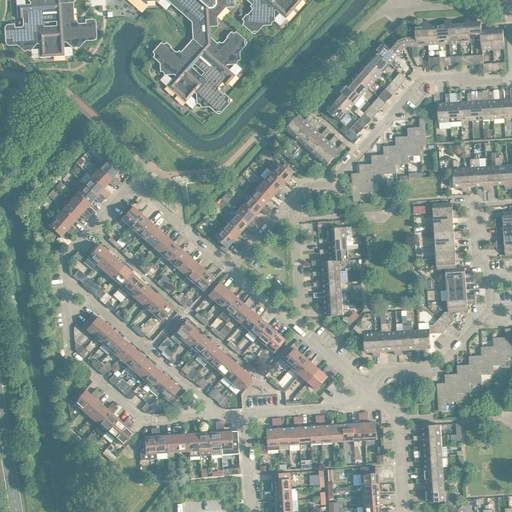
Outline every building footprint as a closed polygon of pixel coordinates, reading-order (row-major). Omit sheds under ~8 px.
[(24,25),(22,26),(16,27),(15,23),(8,23),(8,24),(7,24),(5,26),(6,27),(5,27),(5,31),(6,42),(6,43),(9,45),(10,45),(18,45),(26,51),(27,50),(29,50),(31,51),(37,43),(39,43),(40,57),(65,55),(65,42),(67,42),(74,48),(76,47),(78,47),(79,48),(86,40),(94,40),(94,38),(96,36),(97,36),(97,22),(94,22),(93,21),(92,18),(86,19),(86,22),(79,23),(78,21),(78,19),(75,19),(74,2),(75,0),(145,0),(147,1),(156,1),(156,0),(167,0),(172,3),(192,21),(193,38),(182,51),(180,50),(178,51),(176,51),(171,47),(172,46),(167,41),(166,42),(166,41),(163,41),(162,42),(153,51),(153,52),(153,53),(153,55),(154,56),(153,57),(160,63),(161,71),(163,71),(164,73),(164,75),(175,74),(176,75),(167,86),(186,102),(195,92),(197,93),(197,103),(199,103),(201,105),(201,107),(210,106),(217,112),(218,113),(221,113),(221,112),(222,112),(230,102),(231,101),(231,98),(230,98),(230,97),(225,93),(224,93),(219,89),(219,87),(224,81),(228,85),(236,75),(227,67),(226,66),(228,64),(238,64),(238,62),(239,60),(241,60),(240,51),(247,44),(246,44),(247,43),(247,41),(246,40),(246,39),(237,31),(236,31),(235,30),(233,30),(232,31),(231,31),(227,36),(228,37),(223,42),(221,42),(220,41),(218,42),(211,37),(211,26),(218,26),(218,17),(226,7),(235,6),(234,0),(247,0),(252,4),(250,6),(252,7),(252,9),(248,14),(247,13),(242,19),(243,19),(242,20),(242,23),(243,23),(243,24),(252,32),(253,32),(254,33),(256,33),(257,32),(264,25),(272,25),(272,23),(274,21),(275,21),(275,11),(277,9),(278,10),(277,10),(286,18),(302,0),(29,0),(31,1),(31,4),(17,4),(18,17),(23,17),(24,25)] [(461,42),(472,42),(470,18),(467,18),(467,23),(460,23),(461,42)] [(472,42),(482,41),(483,41),(482,31),(482,22),(474,23),(474,18),(470,18),(472,42)] [(450,43),(461,42),(460,23),(452,24),(452,19),(449,20),(450,43)] [(439,44),(450,43),(449,20),(445,20),(445,24),(438,25),(439,44)] [(410,46),(429,44),(427,21),(424,21),(424,26),(416,26),(417,33),(405,34),(404,34),(410,46)] [(429,44),(439,44),(438,25),(431,25),(431,21),(427,21),(429,44)] [(483,41),(482,41),(483,50),(494,49),(492,25),(489,26),(489,30),(482,31),(483,41)] [(496,25),(492,25),(494,49),(505,48),(504,29),(496,30),(496,25)] [(375,45),(373,48),(390,63),(403,49),(397,37),(396,38),(388,47),(383,42),(378,48),(375,45)] [(374,54),(369,59),(383,72),(390,63),(373,48),(370,51),(374,54)] [(361,61),(358,64),(376,80),(383,72),(369,59),(364,64),(361,61)] [(359,70),(355,75),(369,88),(376,80),(358,64),(356,67),(359,70)] [(346,78),(344,80),(362,96),(369,88),(355,75),(350,81),(346,78)] [(393,80),(400,86),(403,83),(396,77),(393,80)] [(345,86),(340,91),(355,104),(362,96),(344,80),(342,83),(345,86)] [(386,89),(393,94),(396,91),(389,85),(386,89)] [(501,99),(494,99),(493,100),(494,119),(505,118),(504,99),(505,99),(505,90),(500,91),(501,99)] [(332,94),(330,97),(347,112),(355,104),(340,91),(336,97),(332,94)] [(490,100),(484,100),(482,100),(483,119),(494,119),(493,100),(494,99),(494,91),(489,91),(490,100)] [(468,101),(462,102),(461,102),(462,121),(473,120),(471,101),(473,101),(472,92),(468,93),(468,101)] [(479,100),(473,101),(471,101),(473,120),(483,119),(482,100),(484,100),(483,92),(478,92),(479,100)] [(379,97),(386,103),(389,99),(382,93),(379,97)] [(457,102),(451,102),(450,102),(451,121),(462,121),(461,102),(462,102),(461,93),(457,93),(457,102)] [(450,102),(451,102),(451,94),(446,94),(447,103),(439,103),(440,122),(451,121),(450,102)] [(347,112),(330,97),(327,99),(331,102),(326,108),(340,120),(347,112)] [(372,105),(379,111),(382,107),(375,101),(372,105)] [(365,113),(371,119),(374,115),(368,109),(365,113)] [(287,129),(295,136),(308,122),(309,123),(314,116),(311,113),(305,120),(299,114),(287,129)] [(365,113),(361,118),(367,123),(368,124),(372,119),(371,119),(365,113)] [(358,121),(364,127),(367,123),(361,118),(358,121)] [(421,127),(413,127),(414,155),(421,154),(420,146),(427,146),(425,118),(420,119),(421,127)] [(295,136),(303,143),(316,129),(317,130),(323,123),(319,120),(313,127),(309,123),(308,122),(295,136)] [(351,129),(357,135),(360,132),(353,126),(350,129),(351,129)] [(409,136),(401,137),(402,164),(409,164),(408,155),(414,155),(413,127),(408,128),(409,136)] [(303,143),(311,150),(324,136),(325,137),(331,131),(327,128),(322,134),(317,130),(316,129),(303,143)] [(311,150),(319,157),(332,143),(333,144),(339,138),(335,135),(330,141),(325,137),(324,136),(311,150)] [(397,145),(389,146),(390,173),(397,173),(396,164),(402,164),(401,137),(396,137),(397,145)] [(332,143),(319,157),(328,165),(340,151),(341,151),(347,145),(343,142),(338,148),(333,144),(332,143)] [(456,145),(454,148),(454,151),(459,154),(461,153),(463,151),(463,148),(459,145),(456,145)] [(286,146),(282,151),(286,154),(290,150),(286,146)] [(385,154),(377,155),(378,182),(385,182),(384,174),(390,173),(389,146),(384,146),(385,154)] [(106,160),(99,168),(118,184),(120,181),(114,176),(119,170),(123,165),(108,152),(104,157),(106,160)] [(373,164),(365,164),(366,192),(373,191),(372,183),(378,182),(377,155),(372,155),(373,164)] [(493,166),(486,166),(488,190),(491,190),(491,185),(498,185),(497,157),(496,157),(492,157),(493,166)] [(501,157),(497,157),(498,185),(506,184),(506,189),(510,188),(508,165),(502,165),(501,157)] [(471,167),(465,168),(466,191),(470,191),(470,186),(477,186),(475,158),(470,159),(471,167)] [(477,158),(475,158),(477,186),(484,185),(484,190),(488,190),(486,166),(480,167),(480,158),(477,158)] [(466,191),(465,168),(459,168),(458,159),(454,160),(454,168),(455,187),(463,187),(463,191),(466,191)] [(279,162),(272,171),(285,182),(295,171),(288,165),(286,168),(279,162)] [(366,192),(365,164),(360,164),(361,173),(352,173),(354,201),(361,200),(360,192),(366,192)] [(76,165),(71,171),(75,175),(81,169),(76,165)] [(99,168),(92,176),(105,187),(109,182),(115,187),(118,184),(99,168)] [(272,171),(265,179),(283,195),(286,192),(280,187),(285,182),(272,171)] [(92,176),(85,184),(104,200),(106,197),(100,192),(105,187),(92,176)] [(265,179),(258,187),(270,198),(275,193),(281,198),(283,195),(265,179)] [(60,182),(56,187),(59,190),(64,185),(60,182)] [(85,184),(78,192),(91,203),(95,198),(101,203),(104,200),(85,184)] [(258,187),(251,195),(269,212),(272,209),(266,203),(270,198),(258,187)] [(78,192),(71,200),(89,216),(92,213),(86,208),(91,203),(78,192)] [(251,195),(243,203),(256,214),(261,209),(267,214),(269,212),(251,195)] [(71,200),(64,208),(76,219),(81,214),(87,219),(89,216),(71,200)] [(433,204),(434,215),(462,213),(462,209),(457,209),(453,209),(453,202),(433,204)] [(243,203),(236,212),(255,228),(257,225),(251,220),(256,214),(243,203)] [(427,205),(414,206),(415,214),(428,213),(427,205)] [(122,218),(131,226),(142,213),(133,206),(122,218)] [(64,208),(57,216),(75,233),(78,230),(72,224),(76,219),(64,208)] [(495,219),(496,223),(511,221),(511,210),(503,211),(504,218),(500,219),(500,218),(495,219)] [(236,212),(229,220),(242,231),(246,225),(252,231),(255,228),(236,212)] [(131,226),(139,233),(150,220),(142,213),(131,226)] [(434,215),(435,225),(454,224),(454,218),(457,217),(458,218),(462,217),(462,213),(434,215)] [(75,233),(57,216),(49,225),(62,236),(67,230),(73,235),(75,233)] [(139,233),(147,240),(158,227),(150,220),(139,233)] [(229,220),(222,228),(241,244),(243,241),(237,236),(242,231),(229,220)] [(504,227),(505,233),(511,232),(511,221),(496,223),(496,227),(500,227),(504,227)] [(435,225),(436,236),(463,234),(463,230),(458,230),(458,231),(454,231),(454,224),(435,225)] [(147,240),(155,247),(166,235),(158,227),(147,240)] [(328,232),(328,238),(328,239),(347,238),(347,227),(333,228),(328,228),(328,227),(319,227),(319,232),(328,232)] [(241,244),(222,228),(215,236),(227,247),(232,242),(238,247),(241,244)] [(497,240),(497,245),(511,243),(511,232),(505,233),(505,240),(501,240),(497,240)] [(436,236),(436,247),(455,246),(455,239),(459,239),(463,239),(463,234),(436,236)] [(155,247),(163,254),(174,242),(166,235),(155,247)] [(108,239),(114,244),(117,241),(111,236),(108,239)] [(328,242),(329,248),(329,250),(348,249),(347,238),(328,239),(328,238),(320,238),(320,243),(328,242)] [(117,241),(114,244),(120,249),(123,247),(117,241)] [(163,254),(171,262),(182,249),(174,242),(163,254)] [(506,255),(511,254),(511,243),(497,245),(497,249),(502,249),(502,248),(506,248),(506,255)] [(89,256),(97,264),(108,251),(100,244),(89,256)] [(436,247),(437,258),(465,256),(469,256),(468,252),(464,252),(460,252),(456,252),(455,246),(436,247)] [(329,253),(330,260),(330,261),(340,260),(349,260),(348,249),(329,250),(329,248),(320,249),(321,254),(329,253)] [(171,262),(179,269),(190,256),(182,249),(171,262)] [(125,253),(131,259),(133,256),(127,250),(125,253)] [(97,264),(105,271),(117,258),(108,251),(97,264)] [(133,256),(131,259),(136,264),(139,261),(133,256)] [(179,269),(187,276),(199,263),(190,256),(179,269)] [(438,269),(446,268),(457,267),(456,261),(460,260),(460,261),(465,260),(465,256),(437,258),(438,269)] [(105,271),(114,278),(125,265),(117,258),(105,271)] [(321,264),(322,271),(322,272),(341,271),(340,260),(330,261),(330,260),(321,261),(321,260),(312,260),(313,265),(321,264)] [(187,276),(196,283),(207,270),(199,263),(187,276)] [(114,278),(122,285),(133,273),(125,265),(114,278)] [(141,268),(147,273),(150,270),(144,265),(141,268)] [(446,268),(447,279),(474,277),(474,273),(470,273),(466,273),(465,266),(457,267),(446,268)] [(150,270),(147,273),(153,278),(155,275),(150,270)] [(207,270),(196,283),(204,290),(215,278),(207,270)] [(322,275),(322,281),(323,283),(342,282),(341,271),(322,272),(322,271),(313,271),(313,276),(322,275)] [(79,279),(82,281),(87,276),(84,273),(79,279)] [(122,285),(130,292),(141,280),(133,273),(122,285)] [(165,274),(160,279),(166,284),(169,281),(170,279),(165,274)] [(87,276),(82,281),(85,284),(90,278),(87,276)] [(447,279),(448,290),(467,288),(466,282),(470,281),(470,282),(475,281),(474,277),(447,279)] [(157,282),(163,287),(166,284),(160,279),(157,282)] [(130,292),(138,300),(149,287),(141,280),(130,292)] [(323,286),(323,292),(323,294),(342,292),(342,282),(323,283),(322,281),(314,282),(314,287),(323,286)] [(209,294),(217,302),(228,289),(220,282),(209,294)] [(95,283),(89,289),(95,294),(95,293),(100,287),(95,283)] [(166,284),(163,287),(169,292),(172,289),(166,284)] [(95,293),(98,296),(103,290),(100,287),(95,293)] [(138,300),(146,307),(157,294),(149,287),(138,300)] [(448,290),(448,300),(476,299),(476,294),(471,294),(471,295),(467,295),(467,288),(448,290)] [(217,302),(225,309),(236,296),(228,289),(217,302)] [(103,290),(98,296),(101,298),(106,292),(103,290)] [(323,297),(324,304),(343,303),(342,292),(323,294),(323,292),(315,293),(315,297),(323,297)] [(174,296),(179,301),(182,298),(176,293),(174,296)] [(146,307),(154,314),(165,301),(157,294),(146,307)] [(225,309),(233,316),(244,303),(236,296),(225,309)] [(182,298),(179,301),(185,307),(188,304),(182,298)] [(448,300),(449,311),(449,312),(454,311),(468,310),(468,303),(472,303),(476,303),(476,299),(448,300)] [(111,309),(114,306),(108,301),(106,304),(111,309)] [(165,301),(154,314),(163,321),(174,309),(165,301)] [(233,316),(241,323),(252,311),(244,303),(233,316)] [(343,303),(324,304),(325,315),(344,314),(343,303)] [(116,313),(122,318),(124,315),(121,312),(119,310),(116,313)] [(241,323),(249,330),(261,318),(252,311),(241,323)] [(449,312),(449,311),(445,312),(441,316),(450,324),(454,320),(454,321),(454,320),(454,311),(449,312)] [(195,315),(201,320),(204,317),(198,312),(195,315)] [(124,315),(122,318),(128,323),(130,320),(124,315)] [(87,328),(96,336),(107,323),(98,316),(87,328)] [(353,321),(348,316),(343,316),(344,319),(350,325),(353,321)] [(204,317),(201,320),(207,325),(209,322),(204,317)] [(249,330),(258,337),(269,325),(261,318),(249,330)] [(175,332),(184,340),(195,327),(186,320),(175,332)] [(429,325),(430,329),(430,333),(443,332),(444,332),(443,332),(447,328),(438,320),(434,324),(429,325)] [(408,322),(410,349),(417,349),(417,353),(417,357),(421,357),(421,353),(419,329),(413,330),(412,321),(408,322)] [(402,350),(410,349),(408,322),(403,322),(404,330),(398,331),(399,354),(403,354),(402,350)] [(96,336),(104,343),(115,330),(107,323),(96,336)] [(381,351),(388,350),(386,323),(382,323),(382,332),(376,332),(378,356),(381,355),(381,351)] [(396,355),(399,354),(398,331),(391,331),(391,323),(386,323),(388,350),(395,350),(396,355)] [(132,327),(138,332),(141,329),(135,324),(132,327)] [(363,333),(363,329),(357,324),(354,328),(360,334),(363,333)] [(258,337),(266,345),(277,332),(269,325),(258,337)] [(211,329),(217,334),(220,331),(214,326),(211,329)] [(184,340),(192,347),(203,334),(195,327),(184,340)] [(506,337),(498,337),(500,365),(506,364),(506,356),(511,355),(511,348),(511,328),(506,328),(506,337)] [(141,329),(138,332),(144,337),(147,334),(141,329)] [(430,329),(419,329),(421,353),(424,353),(424,348),(431,348),(430,333),(430,329)] [(104,343),(112,350),(123,337),(115,330),(104,343)] [(220,331),(217,334),(223,340),(226,337),(220,331)] [(277,332),(266,345),(274,352),(285,339),(277,332)] [(374,356),(378,356),(376,332),(365,333),(366,352),(374,351),(374,356)] [(192,347),(200,354),(211,341),(203,334),(192,347)] [(168,336),(159,346),(164,351),(164,350),(168,346),(173,341),(168,336)] [(112,350),(120,357),(131,345),(123,337),(112,350)] [(494,346),(486,346),(488,374),(494,373),(494,365),(500,365),(498,337),(494,338),(494,346)] [(200,354),(208,361),(219,348),(211,341),(200,354)] [(228,344),(233,349),(236,346),(230,341),(228,344)] [(77,351),(80,354),(85,348),(82,345),(81,346),(77,351)] [(120,357),(128,364),(139,352),(131,345),(120,357)] [(236,346),(233,349),(239,354),(242,351),(236,346)] [(482,355),(474,356),(476,383),(482,383),(482,374),(488,374),(486,346),(482,347),(482,355)] [(283,360),(292,367),(303,355),(294,347),(283,360)] [(85,348),(80,354),(83,356),(88,350),(85,348)] [(208,361),(216,368),(227,356),(219,348),(208,361)] [(162,353),(168,358),(170,355),(164,350),(164,351),(162,353)] [(128,364),(136,372),(147,359),(139,352),(128,364)] [(170,355),(168,358),(173,363),(176,360),(170,355)] [(244,358),(250,363),(252,360),(246,355),(244,358)] [(292,367),(300,374),(311,362),(303,355),(292,367)] [(216,368),(224,375),(235,363),(227,356),(216,368)] [(470,364),(462,365),(464,392),(470,392),(470,383),(476,383),(474,356),(470,356),(470,364)] [(93,365),(96,368),(101,362),(99,359),(93,365)] [(136,372),(144,379),(156,366),(147,359),(136,372)] [(252,360),(250,363),(255,368),(258,365),(252,360)] [(101,362),(96,368),(99,370),(104,364),(101,362)] [(300,374),(308,382),(319,369),(311,362),(300,374)] [(104,364),(99,370),(105,375),(111,367),(106,363),(104,364)] [(182,369),(184,372),(190,366),(187,363),(182,369)] [(224,375),(233,382),(244,370),(235,363),(224,375)] [(458,373),(450,374),(452,401),(458,401),(458,393),(464,392),(462,365),(458,365),(458,373)] [(144,379),(153,386),(164,373),(156,366),(144,379)] [(190,366),(184,372),(187,374),(193,368),(190,366)] [(187,374),(187,375),(192,380),(199,372),(193,367),(193,368),(187,374)] [(319,369),(308,382),(316,389),(327,376),(319,369)] [(244,370),(233,382),(241,390),(252,377),(244,370)] [(199,372),(192,380),(197,384),(198,383),(203,377),(204,377),(199,372)] [(153,386),(161,393),(172,380),(164,373),(153,386)] [(110,380),(112,382),(118,376),(115,374),(110,380)] [(452,401),(450,374),(446,374),(446,383),(438,383),(440,411),(446,410),(446,402),(452,401)] [(118,376),(112,382),(115,385),(121,379),(118,376)] [(121,379),(115,385),(121,389),(127,382),(122,377),(121,379)] [(198,383),(201,386),(206,380),(203,377),(198,383)] [(270,381),(276,386),(278,383),(272,378),(270,381)] [(172,380),(161,393),(169,400),(172,397),(180,388),(172,380)] [(206,380),(201,386),(204,388),(209,383),(206,380)] [(127,382),(121,389),(126,394),(131,388),(133,386),(127,382)] [(278,383),(276,386),(281,391),(284,388),(278,383)] [(75,402),(83,409),(99,391),(97,388),(91,394),(86,389),(75,402)] [(126,394),(129,397),(134,391),(131,388),(126,394)] [(83,409),(91,416),(102,404),(97,399),(102,393),(99,391),(83,409)] [(134,391),(129,397),(132,399),(137,393),(134,391)] [(214,398),(217,400),(222,394),(219,392),(214,398)] [(222,394),(217,400),(220,403),(225,397),(222,394)] [(220,403),(219,404),(225,408),(231,401),(226,396),(225,397),(220,403)] [(91,416),(99,424),(116,405),(113,402),(108,408),(102,404),(91,416)] [(142,408),(145,411),(150,405),(147,402),(142,408)] [(99,424),(107,431),(119,418),(113,413),(119,407),(116,405),(99,424)] [(150,405),(145,411),(148,413),(153,407),(150,405)] [(107,431),(116,438),(132,419),(129,417),(124,423),(119,418),(107,431)] [(132,419),(116,438),(124,445),(135,433),(130,428),(135,422),(132,419)] [(364,422),(353,423),(354,440),(365,440),(364,422)] [(375,422),(364,422),(365,440),(376,439),(375,422)] [(224,423),(220,424),(222,448),(222,454),(239,453),(238,430),(225,431),(224,423)] [(353,423),(342,424),(344,441),(354,440),(353,423)] [(217,432),(210,432),(211,449),(222,448),(220,424),(216,424),(217,432)] [(332,424),(321,425),(322,442),(333,442),(332,424)] [(342,424),(332,424),(333,442),(344,441),(342,424)] [(422,429),(422,435),(423,437),(442,435),(441,424),(422,425),(422,424),(413,425),(414,430),(422,429)] [(188,432),(188,434),(189,450),(190,456),(201,456),(199,425),(195,425),(195,432),(188,432)] [(203,425),(199,425),(201,456),(211,455),(211,449),(210,432),(203,433),(203,425)] [(321,425),(310,426),(311,443),(322,442),(321,425)] [(174,434),(167,435),(168,452),(179,451),(177,426),(173,427),(174,434)] [(181,426),(177,426),(179,451),(189,450),(188,434),(181,434),(181,426)] [(310,426),(299,427),(300,444),(311,443),(310,426)] [(159,427),(156,428),(157,452),(168,452),(167,435),(160,435),(159,427)] [(288,427),(277,428),(279,445),(289,444),(288,427)] [(299,427),(288,427),(289,444),(300,444),(299,427)] [(158,458),(157,452),(156,428),(152,428),(152,436),(145,436),(145,438),(145,445),(141,445),(140,446),(141,459),(158,458)] [(279,445),(277,428),(266,429),(268,450),(279,449),(279,445)] [(423,440),(423,446),(423,447),(442,446),(442,435),(423,437),(422,435),(414,436),(414,440),(423,440)] [(95,437),(91,442),(95,445),(99,441),(95,437)] [(423,451),(424,457),(424,458),(443,457),(442,446),(423,447),(423,446),(415,447),(415,451),(423,451)] [(106,448),(102,452),(112,461),(116,457),(106,448)] [(424,461),(425,468),(425,469),(444,468),(443,457),(424,458),(424,457),(415,457),(416,462),(424,461)] [(311,459),(301,460),(302,468),(313,467),(312,461),(311,459)] [(425,472),(425,478),(425,480),(444,479),(444,468),(425,469),(425,468),(416,468),(416,473),(425,472)] [(361,473),(362,485),(379,484),(378,472),(361,473)] [(273,479),(274,490),(291,489),(290,478),(273,479)] [(426,483),(426,491),(445,489),(444,479),(425,480),(425,478),(417,479),(417,483),(426,483)] [(362,485),(363,495),(380,494),(379,484),(362,485)] [(274,490),(274,501),(292,500),(291,489),(274,490)] [(445,489),(426,491),(427,502),(446,500),(445,489)] [(363,495),(363,506),(380,505),(380,494),(363,495)] [(274,501),(275,511),(292,511),(292,500),(274,501)] [(446,505),(452,511),(455,507),(450,502),(446,502),(446,505)]
